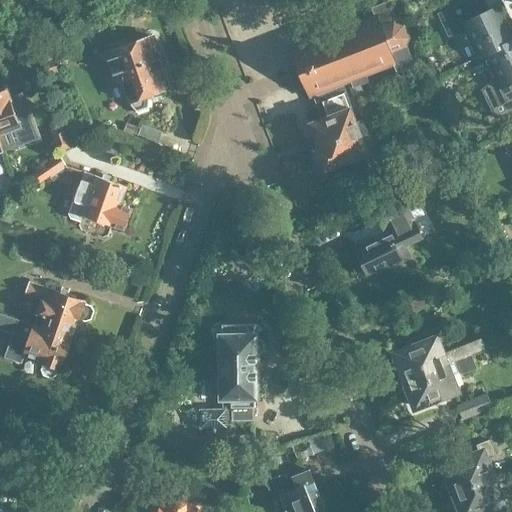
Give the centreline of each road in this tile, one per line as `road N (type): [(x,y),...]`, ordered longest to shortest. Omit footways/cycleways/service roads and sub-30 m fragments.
road 1 (residential): [(90,511),(196,202),(216,155),(242,134)]
road 2 (residential): [(391,511),(242,134)]
road 3 (residential): [(242,134),(195,0)]
